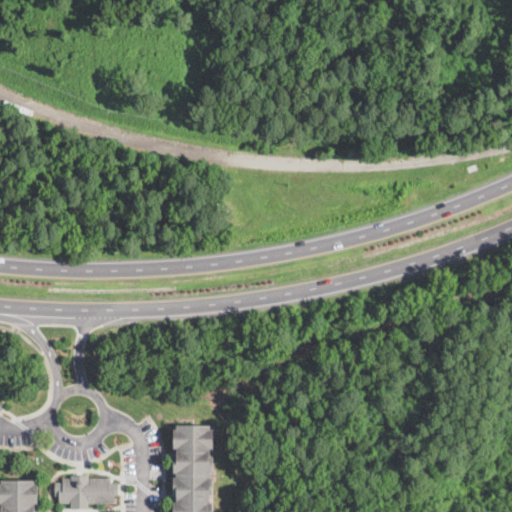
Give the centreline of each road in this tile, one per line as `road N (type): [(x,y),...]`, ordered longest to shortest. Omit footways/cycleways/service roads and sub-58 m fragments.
road 1 (primary): [(511,183),(445,211),(301,251),(120,271),(0,264)]
road 2 (primary): [(0,305),(111,310),(240,301),(394,270),(511,227)]
road 3 (residential): [(0,90),(83,126),(219,155),(422,161)]
road 4 (residential): [(101,400),(85,386),(62,389),(51,420),(69,438),(86,437),(100,426),(101,400)]
